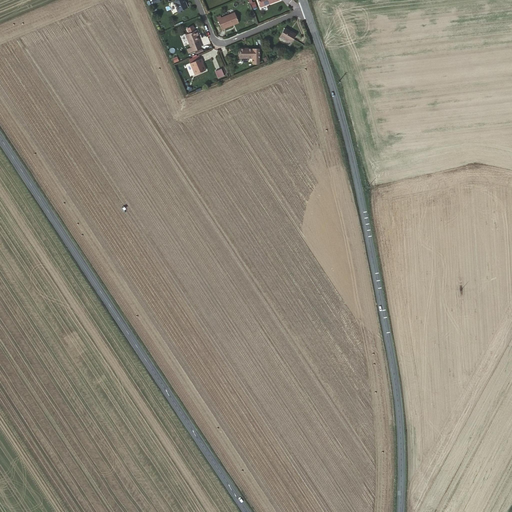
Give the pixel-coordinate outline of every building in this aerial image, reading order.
[(188,9),(183,0),(174,0),(175,2),(174,3),(176,9),(174,10),(176,15),(177,16),(180,15),(182,14),(183,11),(188,9)] [(279,0),(257,0),(261,8),(280,1),(279,0)] [(222,29),(239,23),(234,13),(221,17),(220,15),(217,17),(222,29)] [(280,38),(291,44),(296,35),(285,28),(280,38)] [(199,37),(196,31),(185,35),(190,49),(199,45),(197,41),(199,40),(198,37),(199,37)] [(253,58),(253,64),(259,65),(260,50),(253,50),(247,49),(247,48),(240,48),(240,58),(248,58),(253,58)] [(194,75),(204,71),(201,64),(203,63),(201,59),(200,60),(190,64),(189,64),(194,75)] [(215,71),(218,78),(224,76),(222,68),(215,71)]
